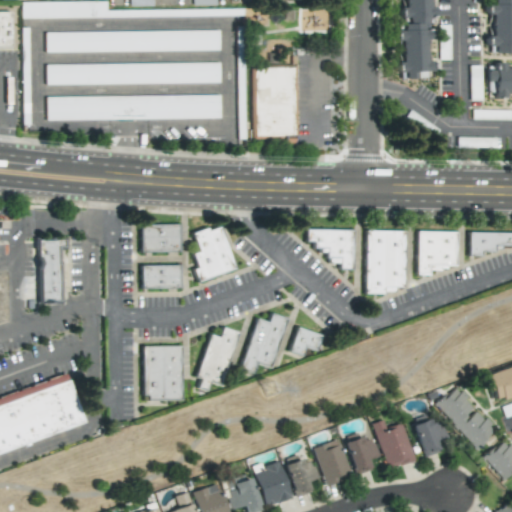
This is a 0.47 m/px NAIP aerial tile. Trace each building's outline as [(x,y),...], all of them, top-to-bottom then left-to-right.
[(399,71),(403,71),(404,79),(425,78),(424,70),(430,70),(429,60),(427,60),(425,19),(434,19),(434,6),(428,7),(427,0),(401,0),(403,30),(395,30),(396,42),(397,42),(399,71)] [(493,52),(511,52),(511,0),(491,0),(492,5),(486,5),(485,14),(490,14),(490,36),(486,36),(485,45),(493,45),(493,52)] [(19,18),(103,18),(103,2),(19,1),(19,18)] [(0,11),(0,45),(8,46),(9,12),(0,11)] [(43,32),(43,52),(140,51),(140,41),(166,41),(166,35),(181,35),(181,41),(188,41),(189,50),(217,50),(216,30),(43,32)] [(21,113),(27,113),(25,55),(19,56),(21,113)] [(217,82),(217,63),(43,64),(43,84),(217,82)] [(485,93),(511,93),(511,67),(502,67),(502,64),(486,64),(485,93)] [(250,140),(282,139),(282,144),(292,144),(291,66),(248,67),(250,140)] [(218,118),(218,95),(44,97),(44,120),(218,118)] [(138,252),(177,251),(176,224),(138,225),(138,252)] [(195,281),(231,270),(217,225),(190,233),(196,252),(190,253),(194,268),(191,269),(195,281)] [(350,230),(303,229),(303,242),(311,242),(310,250),(325,251),(325,263),(336,263),(336,269),(349,270),(350,230)] [(361,293),(391,293),(391,287),(400,287),(401,231),(362,230),(361,293)] [(453,232),(414,231),(413,275),(427,275),(427,268),(452,268),(453,232)] [(465,256),(477,256),(477,251),(497,251),(497,246),(510,246),(510,243),(511,242),(511,232),(465,232),(465,256)] [(64,238),(35,238),(35,304),(58,304),(58,249),(64,249),(64,238)] [(138,266),(138,289),(177,288),(177,265),(138,266)] [(253,318),(236,369),(250,374),(253,364),(267,368),(283,318),(268,313),(265,322),(253,318)] [(193,378),(198,379),(195,387),(204,389),(206,383),(218,386),(234,331),(219,327),(216,337),(206,334),(193,378)] [(301,348),(313,351),(318,334),(293,327),(286,352),(298,356),(301,348)] [(140,346),(140,401),(179,400),(178,346),(140,346)] [(511,364),(483,374),(492,401),(508,396),(507,393),(511,391),(511,364)] [(0,396),(0,451),(81,426),(66,376),(0,396)] [(472,449),(493,432),(473,408),(453,386),(433,404),(472,449)] [(410,424),(421,457),(438,452),(434,440),(444,437),(438,420),(429,423),(428,418),(410,424)] [(369,423),(385,470),(412,461),(400,422),(384,428),(381,420),(369,423)] [(343,442),(351,475),(369,470),(366,459),(375,457),(370,435),(343,442)] [(323,485),(348,476),(334,439),(309,449),(323,485)] [(511,468),(511,453),(502,440),(481,456),(498,479),(511,468)] [(282,466),(293,498),(309,492),(305,482),(315,479),(308,457),(282,466)] [(289,497),(276,462),(250,472),(262,507),(289,497)] [(240,506),(242,511),(253,511),(259,510),(248,477),(223,486),(232,509),(240,506)] [(195,511),(223,511),(215,484),(190,491),(195,511)] [(191,511),(185,492),(172,496),(176,509),(165,511),(191,511)] [(492,511),(510,511),(502,503),(492,511)]
